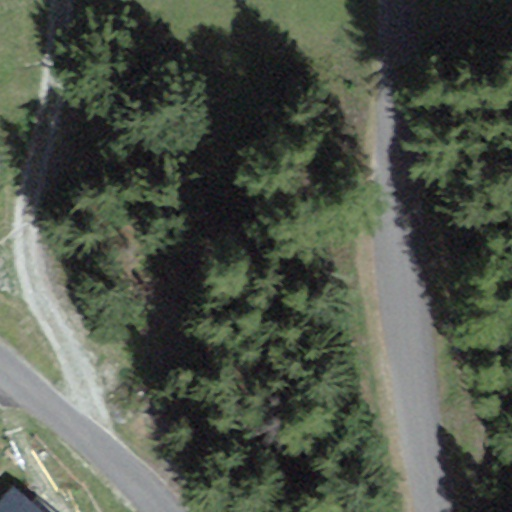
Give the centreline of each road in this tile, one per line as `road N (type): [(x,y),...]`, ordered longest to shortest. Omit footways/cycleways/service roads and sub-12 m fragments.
road 1 (unclassified): [(434,511),(406,330),(391,0)]
road 2 (track): [(61,0),(27,236),(32,267),(87,393),(78,441)]
road 3 (unclassified): [(0,382),(119,472),(148,511)]
